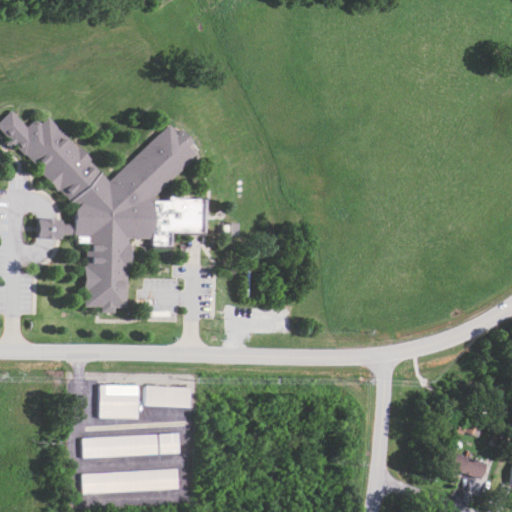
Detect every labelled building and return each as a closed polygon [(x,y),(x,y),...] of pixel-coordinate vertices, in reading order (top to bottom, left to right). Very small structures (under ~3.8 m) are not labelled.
[(46,117),(76,148),(78,146),(90,159),(88,161),(107,180),(167,125),(175,133),(178,130),(189,142),(186,145),(195,155),(146,200),(166,200),(166,195),(177,195),(177,198),(202,198),(202,233),(168,233),(168,245),(149,245),(149,237),(127,237),(127,242),(130,242),(129,263),(127,263),(126,306),(116,306),(116,310),(101,310),(101,306),(84,306),(85,289),(82,289),(82,264),(85,264),(85,241),(76,241),(76,235),(59,235),(59,238),(35,237),(35,218),(59,218),(59,222),(72,222),(72,210),(80,202),(70,202),(58,189),(56,190),(38,171),(40,169),(25,153),(23,154),(13,143),(9,146),(3,140),(7,137),(0,130),(0,118),(10,109),(25,125),(34,117),(40,122),(46,117)] [(99,384),(136,385),(135,418),(98,418),(99,384)] [(144,404),(145,385),(189,388),(188,406),(144,404)] [(80,438),(176,432),(177,452),(81,458),(80,438)] [(437,467),(452,472),(452,470),(477,479),(483,463),(444,449),(437,467)] [(80,473),(176,467),(177,487),(82,493),(80,473)]
